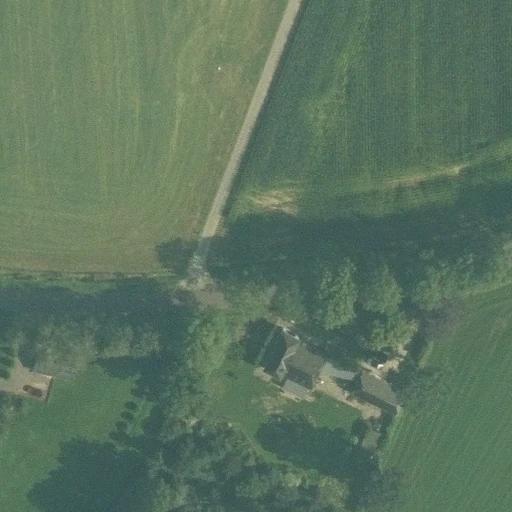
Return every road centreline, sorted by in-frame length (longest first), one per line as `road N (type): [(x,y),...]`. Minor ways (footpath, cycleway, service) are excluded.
road 1 (tertiary): [(0,300),(106,304),(352,287),(511,253)]
road 2 (track): [(291,0),(185,300)]
